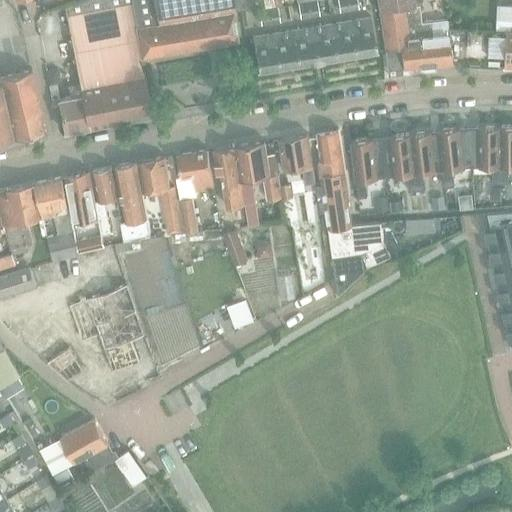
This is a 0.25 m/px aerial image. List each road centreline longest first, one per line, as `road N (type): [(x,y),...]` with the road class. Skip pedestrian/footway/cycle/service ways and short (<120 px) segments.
road 1 (residential): [(0,172),(339,109),(511,93)]
road 2 (residential): [(511,404),(470,211)]
